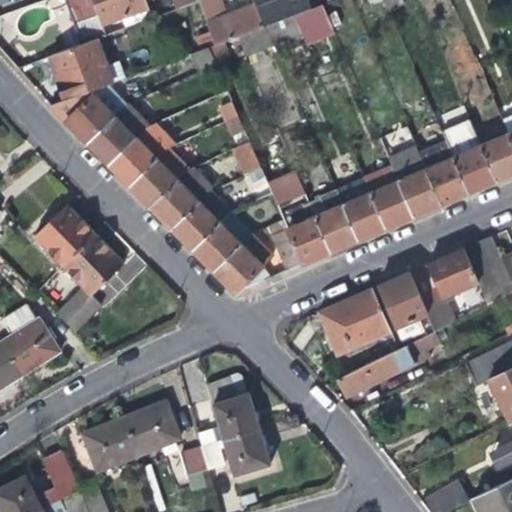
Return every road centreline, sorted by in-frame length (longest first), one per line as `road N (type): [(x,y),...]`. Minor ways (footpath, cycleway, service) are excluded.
road 1 (residential): [(223,315),(0,80)]
road 2 (residential): [(511,191),(223,315)]
road 3 (residential): [(0,429),(56,393),(223,315)]
road 4 (residential): [(379,490),(320,412),(223,315)]
